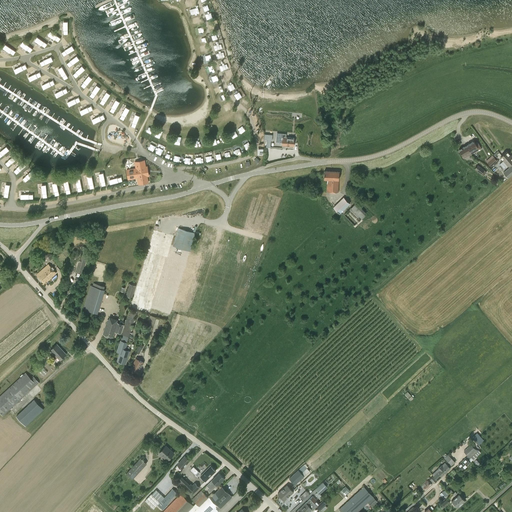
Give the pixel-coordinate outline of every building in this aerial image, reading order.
[(58,37),(67,34),(65,28),(56,31),(58,37)] [(219,30),(211,32),(213,40),(221,38),(219,30)] [(56,44),(60,49),(65,46),(60,40),(56,44)] [(68,50),(61,54),(64,59),(71,55),(68,50)] [(7,65),(12,67),(15,60),(10,58),(7,65)] [(63,64),(67,67),(72,62),(69,59),(63,64)] [(82,78),(79,82),(83,86),(87,82),(82,78)] [(91,93),(94,89),(88,84),(85,89),(91,93)] [(62,86),(59,91),(64,95),(68,90),(62,86)] [(104,105),(107,100),(101,96),(98,101),(104,105)] [(76,104),(82,106),(85,100),(79,98),(76,104)] [(89,105),(84,110),(88,114),(93,108),(89,105)] [(98,111),(94,115),(98,120),(102,116),(98,111)] [(286,137),(286,134),(277,133),(276,140),(282,141),(282,145),(294,146),(294,138),(286,137)] [(208,137),(201,139),(202,147),(209,146),(208,137)] [(474,141),(466,145),(471,154),(476,151),(474,149),(480,146),(477,142),(475,143),(474,141)] [(466,145),(461,148),(459,150),(463,159),(471,154),(466,145)] [(5,154),(11,157),(13,151),(8,148),(5,154)] [(511,162),(511,156),(511,157),(507,151),(500,157),(503,161),(499,164),(504,169),(511,162)] [(492,155),(486,161),(490,166),(497,161),(492,155)] [(147,176),(149,176),(147,167),(145,167),(144,161),(135,162),(136,169),(127,170),(128,179),(138,178),(139,185),(148,183),(147,176)] [(511,164),(503,173),(507,178),(511,174),(511,164)] [(478,165),(474,169),(481,174),(484,170),(478,165)] [(26,175),(30,171),(25,167),(21,171),(26,175)] [(324,171),(324,179),(327,179),(326,192),(338,192),(339,180),(339,171),(324,171)] [(349,204),(343,198),(333,207),(340,214),(349,204)] [(348,210),(352,215),(355,213),(360,219),(367,214),(357,203),(348,210)] [(191,247),(195,233),(178,228),(174,243),(191,247)] [(152,229),(133,305),(150,309),(169,233),(152,229)] [(39,256),(44,257),(45,251),(52,253),(53,248),(42,246),(39,256)] [(78,266),(83,268),(89,249),(84,247),(78,266)] [(56,273),(48,264),(37,275),(44,283),(56,273)] [(160,303),(174,306),(181,273),(169,270),(167,278),(166,278),(160,303)] [(92,286),(90,285),(83,309),(98,314),(105,290),(103,290),(105,286),(93,283),(92,286)] [(130,284),(126,296),(131,297),(135,285),(130,284)] [(129,311),(121,339),(128,340),(136,313),(129,311)] [(106,324),(102,334),(106,335),(106,336),(109,337),(110,336),(113,337),(115,331),(121,333),(124,325),(116,323),(117,319),(110,317),(108,320),(107,320),(106,324)] [(126,342),(120,340),(117,350),(120,351),(118,359),(126,361),(129,349),(124,347),(126,342)] [(66,354),(57,344),(50,350),(60,360),(66,354)] [(137,357),(136,359),(136,358),(129,370),(137,375),(144,363),(139,360),(140,359),(137,357)] [(47,372),(43,368),(39,372),(43,376),(47,372)] [(34,377),(31,379),(25,372),(25,373),(0,395),(0,413),(2,416),(39,383),(34,377)] [(26,427),(44,410),(34,399),(16,416),(26,427)] [(482,441),(476,434),(472,438),(478,445),(482,441)] [(172,456),(174,453),(166,445),(158,452),(162,455),(161,456),(164,459),(164,458),(167,460),(170,458),(172,456)] [(470,463),(480,453),(471,445),(463,451),(468,456),(466,458),(458,465),(462,470),(470,463)] [(448,454),(444,458),(451,466),(455,462),(448,454)] [(182,468),(189,461),(185,456),(178,464),(182,468)] [(133,479),(147,463),(140,457),(126,473),(133,479)] [(432,475),(433,476),(430,479),(434,484),(437,480),(443,475),(443,474),(450,468),(446,464),(445,463),(442,466),(441,466),(438,469),(432,475)] [(304,465),(289,478),(295,485),(304,476),(309,471),(304,465)] [(216,471),(210,466),(200,476),(206,481),(216,471)] [(324,481),(327,485),(338,477),(334,472),(324,481)] [(219,473),(206,486),(209,489),(208,490),(210,492),(217,485),(224,478),(219,473)] [(192,495),(199,488),(195,484),(192,486),(191,485),(190,486),(181,477),(178,481),(192,495)] [(425,491),(432,485),(428,480),(421,487),(425,491)] [(327,487),(323,482),(315,489),(319,494),(327,487)] [(278,494),(281,497),(290,489),(287,485),(278,494)] [(345,485),(341,490),(346,495),(350,490),(345,485)] [(195,502),(196,503),(193,506),(181,494),(162,511),(210,511),(216,507),(216,508),(218,511),(221,508),(232,497),(221,486),(211,496),(210,494),(207,496),(201,490),(192,499),(195,502)] [(364,486),(339,509),(341,511),(357,511),(374,497),(373,497),(364,486)] [(160,502),(157,505),(163,510),(167,505),(166,504),(177,493),(173,488),(162,500),(160,502)] [(290,489),(281,497),(284,501),(293,492),(290,489)] [(309,494),(306,491),(300,497),(303,500),(309,494)] [(157,505),(160,502),(156,498),(152,494),(151,494),(150,495),(145,501),(152,507),(153,509),(157,505)] [(459,495),(452,501),(457,507),(465,501),(459,495)] [(296,511),(303,511),(316,500),(313,496),(305,503),(296,511)] [(377,502),(373,498),(368,503),(372,507),(377,502)] [(447,499),(439,506),(442,510),(450,503),(447,499)] [(303,511),(309,511),(312,510),(315,507),(315,508),(320,504),(316,500),(303,511)]
